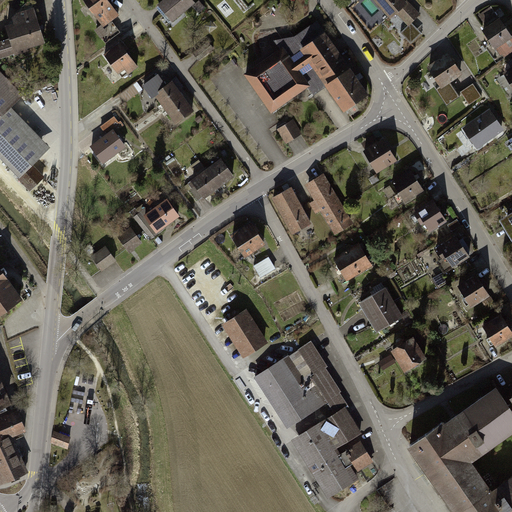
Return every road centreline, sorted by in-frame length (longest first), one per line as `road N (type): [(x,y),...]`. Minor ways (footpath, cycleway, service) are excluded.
road 1 (tertiary): [(59,0),(67,165),(49,341)]
road 2 (residential): [(396,466),(252,192)]
road 3 (residential): [(49,341),(252,192)]
road 4 (residential): [(131,0),(264,185)]
road 5 (residential): [(397,107),(511,292)]
road 6 (tertiary): [(49,341),(34,484),(20,511)]
road 7 (residential): [(264,185),(397,107)]
road 8 (residential): [(480,0),(382,84)]
